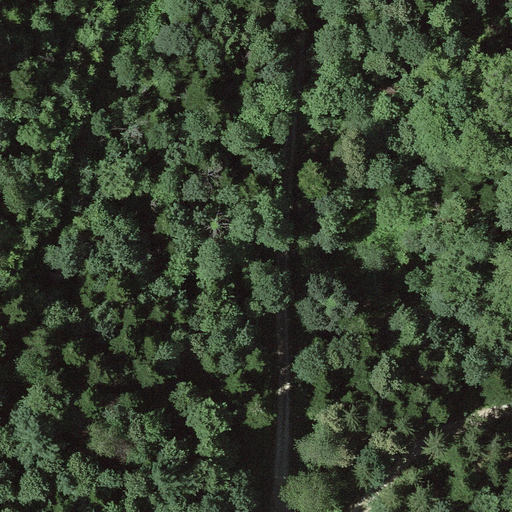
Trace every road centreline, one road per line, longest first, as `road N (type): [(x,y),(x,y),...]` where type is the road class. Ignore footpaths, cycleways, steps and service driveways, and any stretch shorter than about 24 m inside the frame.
road 1 (track): [(285,511),(283,390),(306,0)]
road 2 (track): [(138,0),(67,151),(31,333),(0,405)]
road 3 (track): [(511,404),(431,433),(356,511)]
